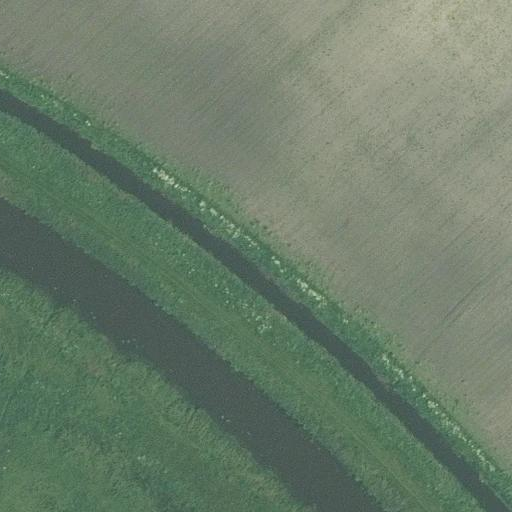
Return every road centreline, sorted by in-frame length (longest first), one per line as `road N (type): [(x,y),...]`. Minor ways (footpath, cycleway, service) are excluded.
road 1 (track): [(0,78),(233,237),(511,499)]
road 2 (track): [(426,511),(285,370),(98,225),(0,166)]
